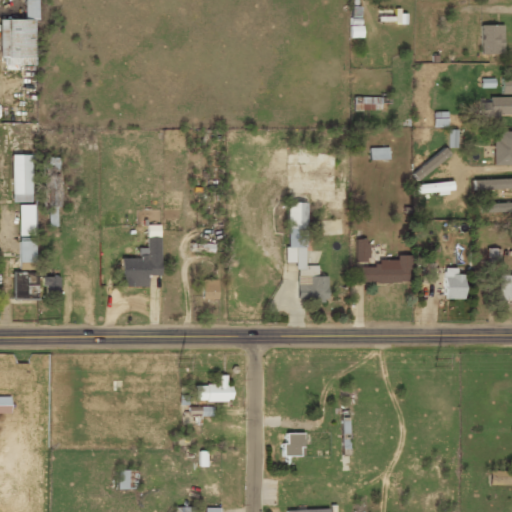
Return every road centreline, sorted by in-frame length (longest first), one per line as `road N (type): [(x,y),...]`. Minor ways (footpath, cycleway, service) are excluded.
road 1 (secondary): [(0,337),(511,336)]
road 2 (residential): [(253,511),(254,337)]
